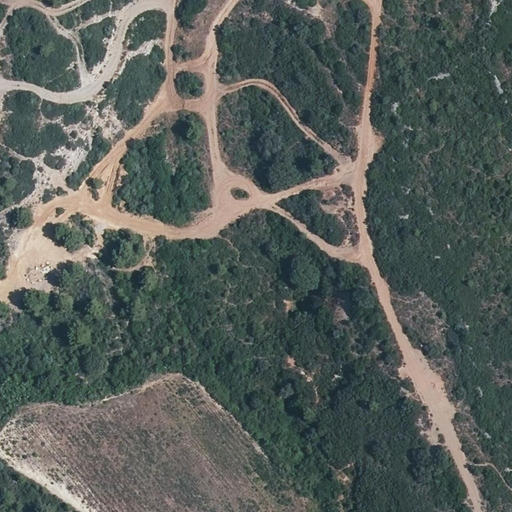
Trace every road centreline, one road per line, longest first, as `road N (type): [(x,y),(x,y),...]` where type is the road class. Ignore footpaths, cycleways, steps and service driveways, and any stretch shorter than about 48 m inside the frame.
road 1 (track): [(378,0),(359,189),(367,254),(479,511)]
road 2 (track): [(153,0),(130,17),(66,36),(28,6),(2,30),(0,48)]
